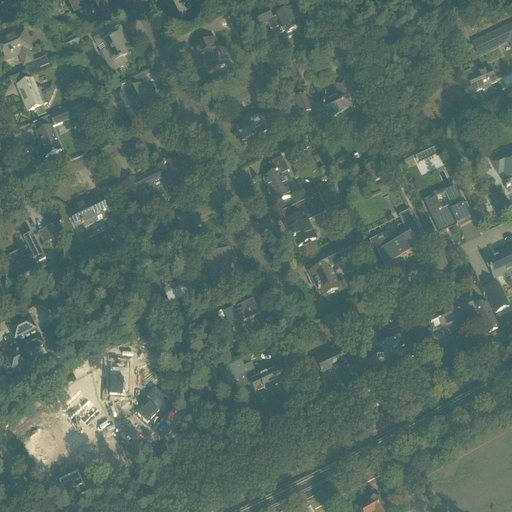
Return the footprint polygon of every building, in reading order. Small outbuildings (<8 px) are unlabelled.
[(91,0),(98,13),(109,7),(105,0),(69,0),(74,9),(91,0)] [(171,2),(175,11),(190,4),(188,0),(167,0),(168,3),(171,2)] [(267,23),(270,31),(271,31),(272,31),(274,30),(275,30),(276,30),(277,29),(278,28),(279,28),(284,40),(285,40),(287,39),(288,39),(289,39),(290,38),(291,38),(292,37),(293,36),(294,35),(295,35),(294,34),(296,33),(296,32),(301,29),(295,17),(298,16),(295,9),(272,19),(268,9),(254,15),(259,27),(267,23)] [(226,17),(231,27),(245,21),(239,10),(226,17)] [(111,26),(91,33),(92,38),(112,31),(111,26)] [(108,69),(114,71),(125,66),(122,60),(127,57),(121,44),(127,42),(120,29),(95,41),(96,42),(102,39),(108,51),(103,53),(102,56),(108,69)] [(475,44),(480,56),(497,48),(496,46),(508,41),(511,48),(511,31),(510,33),(508,29),(475,44)] [(17,53),(23,67),(33,63),(29,52),(32,50),(25,32),(0,41),(0,45),(6,62),(7,62),(5,57),(17,53)] [(69,42),(64,45),(65,47),(78,41),(75,36),(68,39),(69,42)] [(200,60),(207,75),(224,66),(215,49),(218,47),(214,40),(192,51),(197,61),(200,60)] [(65,47),(77,73),(83,70),(74,51),(83,47),(80,41),(78,41),(65,47)] [(464,73),(473,94),(482,90),(483,92),(492,88),(491,86),(496,84),(489,68),(472,76),(470,71),(464,73)] [(27,84),(17,88),(27,114),(32,112),(35,111),(38,118),(46,115),(43,107),(44,107),(43,106),(47,105),(48,109),(53,97),(46,94),(44,91),(40,89),(37,90),(33,81),(27,84)] [(321,104),(328,119),(354,107),(349,96),(345,82),(334,85),(338,96),(321,104)] [(148,83),(125,95),(136,115),(134,116),(134,117),(141,113),(142,115),(148,112),(147,110),(154,107),(149,96),(147,97),(145,93),(151,90),(148,83)] [(294,99),(302,116),(312,111),(304,95),(294,99)] [(93,103),(85,106),(89,114),(96,111),(93,103)] [(41,122),(44,131),(45,131),(52,128),(54,127),(55,128),(73,120),(69,111),(41,122)] [(236,130),(242,142),(256,135),(253,130),(261,127),(264,133),(282,124),(275,112),(265,118),(268,123),(265,124),(260,113),(241,122),(244,126),(236,130)] [(36,134),(45,158),(62,152),(58,143),(52,128),(45,131),(44,131),(36,134)] [(376,144),(382,158),(391,154),(385,140),(376,144)] [(301,144),(304,152),(310,149),(307,142),(301,144)] [(433,149),(415,157),(418,164),(436,155),(433,149)] [(511,154),(492,164),(496,172),(497,171),(499,174),(504,172),(508,179),(503,182),(507,189),(506,189),(506,191),(509,190),(510,192),(511,191),(511,154)] [(282,176),(289,172),(282,158),(266,166),(267,168),(265,169),(269,177),(264,179),(265,182),(264,183),(266,187),(267,186),(276,205),(292,198),(282,176)] [(139,212),(142,213),(145,211),(146,209),(145,206),(147,205),(139,189),(162,178),(170,194),(181,188),(182,190),(184,191),(188,190),(188,187),(188,185),(181,170),(183,169),(179,161),(166,167),(165,165),(158,168),(160,171),(136,182),(134,180),(123,185),(136,210),(138,209),(139,212)] [(361,169),(369,186),(383,179),(376,163),(361,169)] [(331,187),(324,191),(329,199),(336,195),(337,194),(333,186),(331,187)] [(435,201),(425,205),(434,224),(437,222),(441,231),(455,224),(456,225),(458,225),(460,229),(475,222),(467,204),(463,206),(456,193),(447,197),(452,207),(441,212),(439,208),(435,201)] [(301,216),(285,224),(289,232),(290,231),(294,239),(293,239),(293,240),(294,240),(298,248),(303,246),(303,247),(310,244),(310,243),(316,240),(306,220),(315,215),(314,212),(324,207),(319,195),(307,200),(308,203),(297,208),(301,216)] [(69,214),(76,229),(96,220),(98,223),(111,217),(104,203),(101,198),(89,204),(69,214)] [(186,226),(192,238),(205,232),(199,219),(209,214),(203,202),(174,216),(181,228),(186,226)] [(424,243),(409,212),(399,217),(404,228),(373,243),(379,255),(381,253),(387,265),(416,251),(414,248),(424,243)] [(377,236),(400,225),(398,220),(375,231),(377,236)] [(129,223),(118,228),(126,243),(125,244),(126,246),(129,251),(133,249),(140,246),(129,223)] [(38,234),(44,246),(53,241),(47,229),(38,234)] [(9,267),(15,280),(29,272),(31,275),(48,267),(32,235),(23,240),(31,256),(24,260),(21,255),(27,252),(26,249),(7,259),(8,261),(10,261),(10,262),(9,263),(11,266),(9,267)] [(318,269),(309,274),(313,283),(315,282),(323,298),(339,290),(335,281),(329,270),(351,259),(358,256),(352,243),(334,252),(321,258),(316,260),(320,268),(318,269)] [(223,252),(203,261),(216,287),(241,276),(234,261),(228,249),(223,252)] [(511,250),(485,264),(494,282),(505,276),(507,280),(511,277),(511,250)] [(56,276),(63,289),(69,286),(70,289),(81,283),(73,268),(67,271),(66,270),(56,276)] [(158,282),(147,287),(152,298),(156,297),(163,293),(158,282)] [(498,285),(484,291),(495,314),(509,308),(498,285)] [(443,309),(427,317),(431,326),(438,323),(441,327),(442,330),(443,333),(455,328),(454,326),(469,319),(470,321),(480,316),(481,316),(487,330),(488,334),(498,329),(487,305),(483,306),(483,305),(478,307),(476,308),(473,309),(471,305),(467,296),(446,306),(447,308),(443,310),(443,309)] [(225,320),(234,339),(243,335),(239,326),(260,316),(253,301),(233,311),(231,308),(216,315),(220,322),(225,320)] [(207,314),(201,318),(204,324),(211,320),(207,314)] [(31,318),(13,327),(19,340),(37,331),(31,318)] [(374,333),(362,339),(365,345),(363,346),(370,361),(383,355),(383,354),(397,347),(404,363),(419,356),(409,334),(405,325),(392,331),(393,333),(377,340),(374,333)] [(503,334),(496,338),(499,344),(507,341),(503,334)] [(23,346),(6,354),(10,363),(8,363),(12,373),(14,372),(18,381),(28,376),(29,379),(41,373),(36,363),(32,365),(27,356),(30,354),(30,355),(45,348),(40,339),(23,347),(23,346)] [(316,382),(320,384),(324,383),(326,378),(324,376),(345,366),(338,350),(315,360),(315,361),(311,363),(310,366),(311,369),(312,369),(313,370),(308,372),(314,384),(316,382)] [(249,382),(258,400),(260,399),(258,394),(277,384),(280,389),(287,385),(276,364),(273,366),(274,370),(259,377),(252,364),(245,367),(242,362),(219,373),(227,390),(242,382),(241,380),(249,376),(251,381),(249,382)] [(111,363),(109,399),(128,399),(130,364),(111,363)] [(366,365),(362,367),(366,378),(371,375),(366,365)] [(432,365),(426,368),(429,375),(436,372),(432,365)] [(360,366),(353,370),(358,381),(364,396),(373,392),(367,379),(360,366)] [(75,386),(61,399),(87,427),(101,414),(75,386)] [(145,410),(137,418),(140,421),(145,425),(151,431),(156,425),(171,410),(158,398),(160,395),(160,394),(154,389),(147,397),(146,398),(151,403),(145,410)] [(49,413),(19,427),(25,441),(30,438),(35,448),(61,435),(53,418),(52,419),(49,413)] [(156,443),(141,454),(162,484),(178,473),(156,443)] [(102,448),(89,462),(94,467),(110,482),(115,486),(128,472),(123,467),(120,464),(120,465),(102,448)] [(77,470),(59,479),(75,511),(77,511),(94,504),(77,470)] [(386,511),(379,498),(368,505),(368,506),(360,511),(386,511)]
